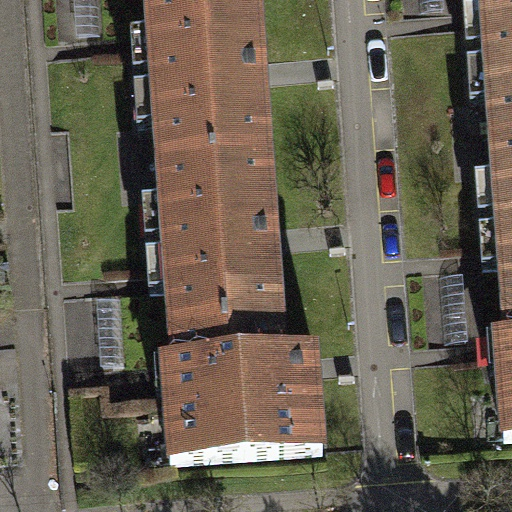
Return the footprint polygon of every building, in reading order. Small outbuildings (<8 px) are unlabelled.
[(270,159),(258,0),(168,0),(148,2),(151,37),(141,38),(147,130),(157,130),(160,168),(270,159)] [(493,143),(511,141),(511,0),(482,0),(484,13),(474,14),(480,107),(490,106),(493,143)] [(505,309),(511,308),(511,141),(493,143),(496,180),(485,181),(492,273),(502,272),(505,309)] [(282,325),(270,159),(160,168),(163,204),(153,204),(159,296),(170,296),(172,334),(282,325)] [(511,308),(505,309),(507,342),(499,342),(501,374),(499,374),(505,445),(511,444),(511,308)] [(284,357),(282,325),(172,334),(175,367),(166,367),(168,396),(166,396),(171,469),(324,459),(318,378),(295,380),(293,356),(284,357)]
